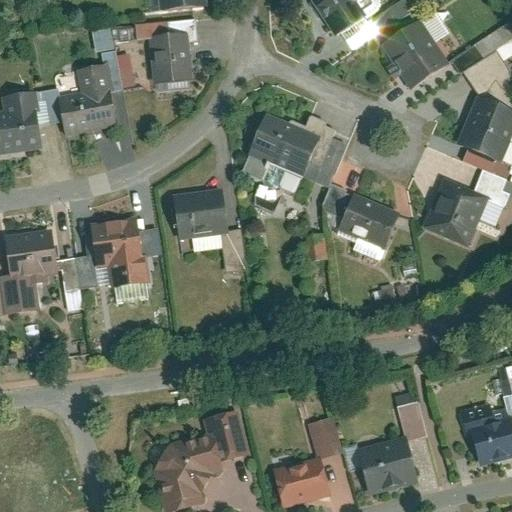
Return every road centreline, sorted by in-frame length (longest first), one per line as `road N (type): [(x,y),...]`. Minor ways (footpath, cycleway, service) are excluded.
road 1 (unclassified): [(511,303),(413,344),(66,395)]
road 2 (residential): [(247,57),(208,115),(159,159),(117,181),(0,202)]
road 3 (residential): [(247,57),(356,103),(392,143)]
road 4 (residential): [(103,511),(66,395)]
